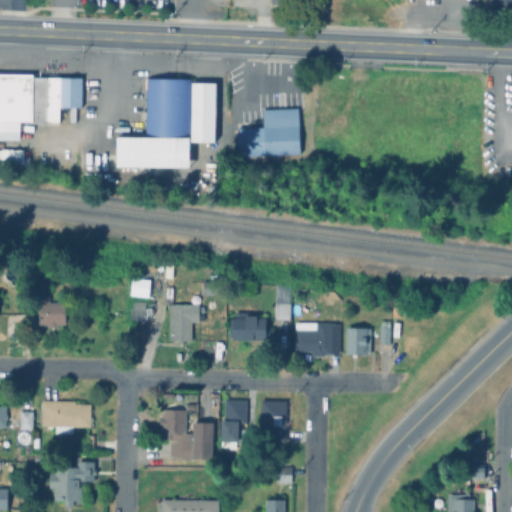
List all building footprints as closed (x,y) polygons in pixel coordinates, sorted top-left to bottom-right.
[(40,75),(39,119),(17,119),(17,138),(0,137),(0,71),(30,72),(30,75),(40,75)] [(39,119),(40,75),(80,75),(80,105),(57,105),(57,119),(39,119)] [(212,81),(212,140),(210,140),(189,139),(189,136),(186,136),(186,165),(113,165),(113,135),(144,135),(144,77),(189,77),(189,81),(211,81),(212,81)] [(285,152),(248,154),(248,126),(261,125),(261,110),(286,109),(285,152)] [(285,152),(286,109),(297,109),(298,152),(285,152)] [(248,154),(237,154),(236,126),(248,126),(248,154)] [(0,147),(23,148),(22,156),(22,162),(0,162),(0,147)] [(63,300),(64,323),(56,323),(56,326),(45,326),(45,323),(33,323),(33,279),(44,279),(44,294),(48,294),(48,301),(63,300)] [(213,279),(213,293),(201,293),(201,279),(213,279)] [(290,283),(288,317),(273,316),(275,282),(290,283)] [(258,288),(257,301),(250,301),(251,287),(258,288)] [(203,313),(203,319),(197,319),(197,321),(190,321),(189,339),(168,339),(168,302),(198,303),(197,313),(203,313)] [(144,307),(144,319),(129,319),(129,307),(144,307)] [(254,314),(254,316),(264,316),(264,325),(268,325),(268,338),(231,338),(231,335),(228,335),(228,317),(231,317),(231,315),(233,315),(233,310),(248,310),(248,314),(254,314)] [(389,319),(389,325),(390,325),(390,343),(379,343),(379,325),(380,325),(380,319),(389,319)] [(339,321),(339,353),(323,353),(323,355),(310,355),(310,350),(294,349),(294,321),(339,321)] [(370,326),(369,353),(343,352),(344,326),(370,326)] [(246,398),(245,422),(223,421),(224,397),(246,398)] [(286,398),(285,440),(259,440),(260,398),(286,398)] [(90,402),(90,425),(72,425),(72,432),(55,432),(55,424),(41,424),(41,399),(75,399),(75,402),(90,402)] [(185,408),(185,431),(191,431),(192,420),(212,420),(211,458),(169,457),(169,437),(163,437),(163,425),(159,425),(159,415),(163,415),(163,408),(185,408)] [(32,409),(32,427),(19,427),(20,409),(32,409)] [(69,459),(68,465),(81,465),(80,499),(72,499),(72,504),(63,504),(64,499),(53,498),(53,486),(48,486),(49,472),(53,472),(53,464),(60,464),(60,459),(69,459)] [(484,463),(484,477),(466,476),(466,462),(484,463)] [(292,465),(292,481),(277,481),(277,465),(292,465)] [(0,487),(8,487),(7,507),(0,507),(0,487)] [(448,511),(448,492),(469,493),(469,497),(474,497),(473,511),(448,511)] [(218,498),(218,511),(161,511),(161,498),(218,498)] [(284,498),(284,511),(265,511),(265,498),(284,498)]
